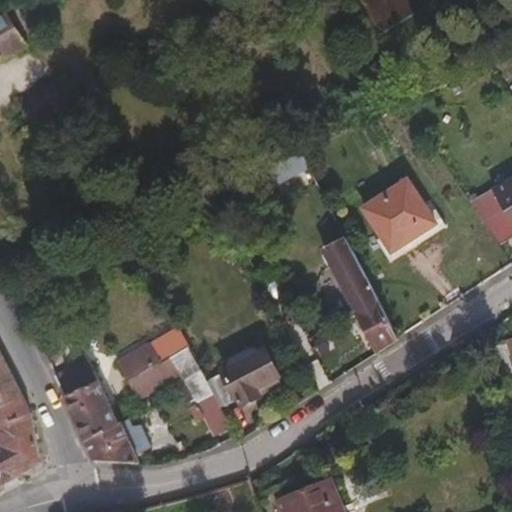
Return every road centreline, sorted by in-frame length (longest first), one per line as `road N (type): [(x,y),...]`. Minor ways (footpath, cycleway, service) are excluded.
road 1 (residential): [(80,493),(241,462),(511,292)]
road 2 (unclassified): [(0,312),(51,412),(80,493)]
